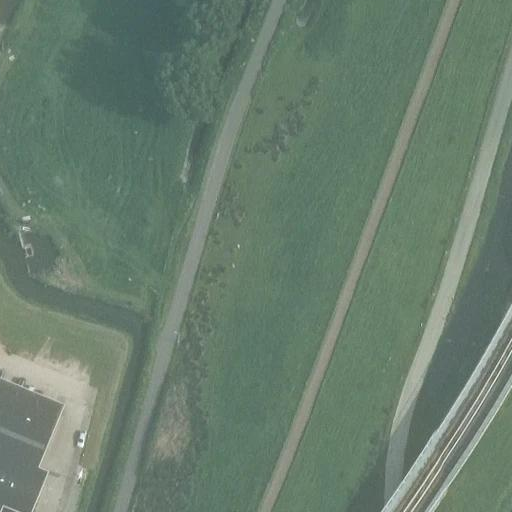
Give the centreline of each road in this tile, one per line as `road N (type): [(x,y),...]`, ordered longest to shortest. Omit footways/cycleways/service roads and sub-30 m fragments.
road 1 (unclassified): [(278,0),(235,118),(122,511)]
road 2 (unclassified): [(391,511),(402,416),(511,72)]
road 3 (unclassified): [(0,359),(83,394),(45,511)]
